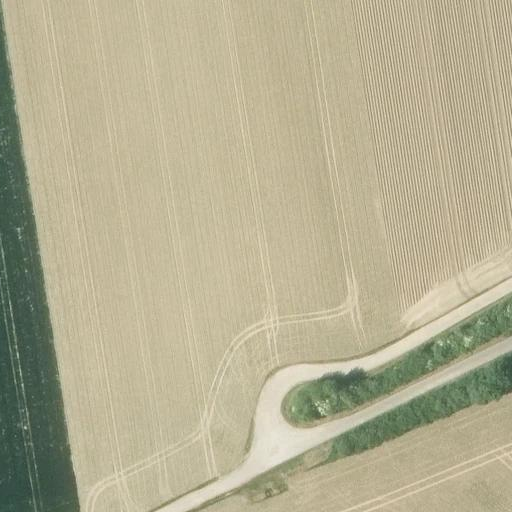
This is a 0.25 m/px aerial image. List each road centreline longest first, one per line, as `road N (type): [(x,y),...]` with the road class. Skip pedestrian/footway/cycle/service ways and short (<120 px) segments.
road 1 (track): [(511,287),(357,370),(291,375),(268,413),(279,457)]
road 2 (track): [(279,457),(511,343)]
road 3 (track): [(168,511),(279,457)]
